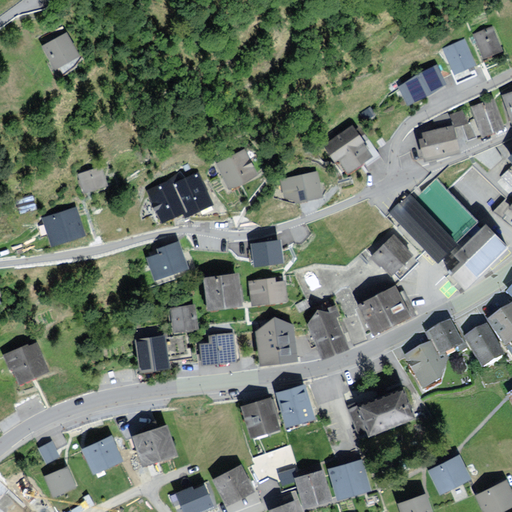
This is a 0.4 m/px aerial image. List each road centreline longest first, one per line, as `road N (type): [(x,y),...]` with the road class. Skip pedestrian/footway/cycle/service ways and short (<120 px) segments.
road 1 (tertiary): [(0,447),(90,401),(335,363),(511,272)]
road 2 (residential): [(396,181),(305,222),(248,236),(173,231),(0,264)]
road 3 (residential): [(511,72),(407,125),(393,154),(396,181)]
road 4 (residential): [(511,136),(396,181)]
